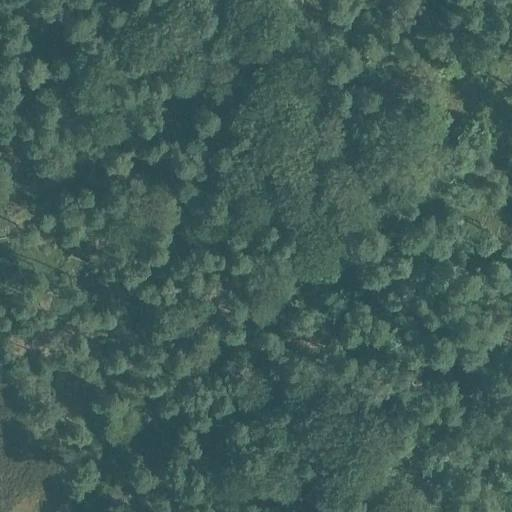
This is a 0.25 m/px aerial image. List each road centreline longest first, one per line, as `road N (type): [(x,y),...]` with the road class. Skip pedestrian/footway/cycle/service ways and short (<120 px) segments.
road 1 (track): [(449,511),(272,296),(282,268),(471,110)]
road 2 (track): [(382,0),(471,110),(511,88)]
